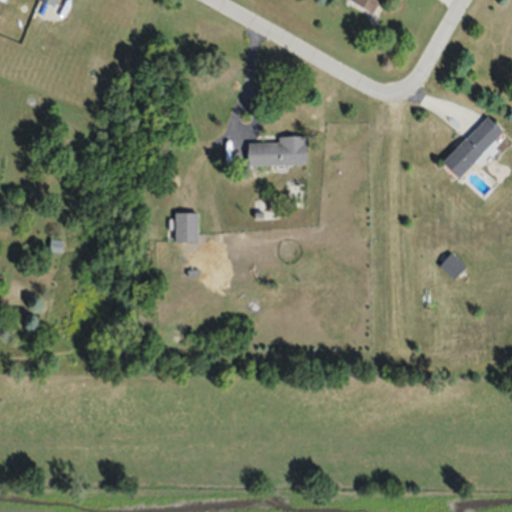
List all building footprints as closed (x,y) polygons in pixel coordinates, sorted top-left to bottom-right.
[(354,0),(354,2),(374,12),(380,0),(354,0)] [(443,162),(459,178),(505,132),(488,116),(443,162)] [(307,165),(307,139),(249,139),(249,165),(307,165)] [(198,242),(198,212),(176,212),(176,242),(198,242)] [(453,279),(466,266),(450,251),(438,264),(453,279)]
